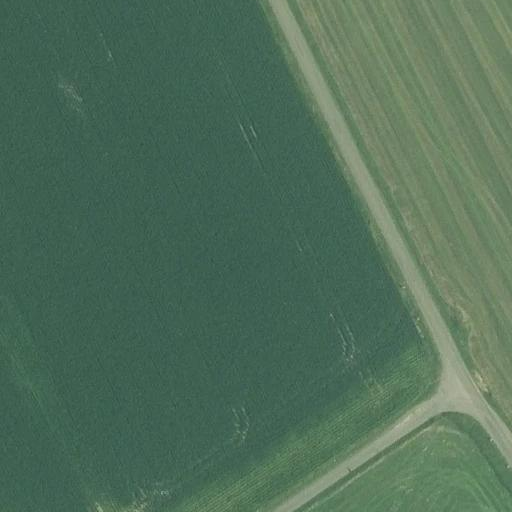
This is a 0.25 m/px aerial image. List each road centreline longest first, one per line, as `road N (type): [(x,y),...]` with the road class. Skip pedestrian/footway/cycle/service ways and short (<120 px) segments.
road 1 (unclassified): [(468,386),(277,0)]
road 2 (unclassified): [(279,511),(468,386)]
